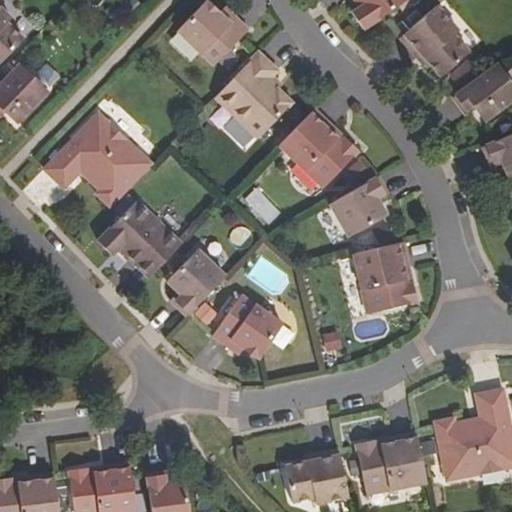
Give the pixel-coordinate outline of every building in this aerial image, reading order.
[(214,66),(249,30),(234,15),(228,21),(221,13),(207,0),(178,30),(214,66)] [(408,0),(356,0),(358,2),(361,0),(364,5),(361,7),(353,12),(364,29),(408,0)] [(0,63),(24,39),(7,23),(12,18),(0,6),(0,63)] [(470,52),(454,35),(459,31),(437,6),(401,38),(419,59),(423,55),(429,61),(442,77),(470,52)] [(234,15),(226,8),(221,13),(228,21),(234,15)] [(258,138),(293,103),(279,89),(280,87),(271,78),(274,76),(278,71),(259,52),(215,97),(258,138)] [(429,61),(423,55),(419,59),(425,65),(429,61)] [(511,101),(511,83),(498,64),(453,97),(463,110),(472,103),(476,108),(485,121),(511,101)] [(18,123),(48,91),(20,65),(0,85),(0,108),(2,107),(6,112),(18,123)] [(283,85),(274,76),(271,78),(280,87),(283,85)] [(467,115),(476,108),(472,103),(463,110),(467,115)] [(324,188),(359,152),(345,138),(342,142),(334,135),(337,131),(314,109),(279,145),(324,188)] [(152,164),(99,113),(44,169),(64,189),(81,171),(84,168),(91,174),(88,178),(100,190),(97,194),(110,207),(152,164)] [(345,138),(337,131),(334,135),(342,142),(345,138)] [(511,175),(511,134),(483,147),(490,161),(501,157),(503,163),(509,177),(511,175)] [(503,163),(501,157),(490,161),(492,167),(503,163)] [(91,174),(84,168),(81,171),(88,178),(91,174)] [(380,202),(376,196),(386,190),(379,176),(330,204),(349,237),(387,215),(380,202)] [(242,200),(266,225),(279,213),(255,188),(242,200)] [(390,196),(386,190),(376,196),(380,202),(390,196)] [(182,245),(136,201),(98,241),(112,255),(119,248),(122,245),(126,249),(123,252),(150,277),(182,245)] [(410,273),(403,242),(354,254),(368,314),(417,302),(413,284),(408,285),(405,274),(410,273)] [(187,316),(225,276),(198,249),(167,281),(179,292),(183,296),(175,305),(187,316)] [(175,305),(183,296),(179,292),(170,300),(175,305)] [(283,324),(242,295),(213,336),(230,348),(235,342),(243,348),(259,359),(283,324)] [(335,331),(319,334),(322,351),(339,348),(335,331)] [(243,348),(235,342),(230,348),(239,354),(243,348)] [(511,467),(511,432),(503,389),(476,395),(481,418),(482,423),(473,425),(472,420),(454,423),(453,418),(435,422),(447,481),(511,467)] [(427,482),(417,433),(386,439),(387,444),(376,446),(375,441),(356,445),(367,494),(427,482)] [(349,497),(339,449),(312,455),(313,460),(305,462),(285,466),(292,502),(315,498),(316,504),(349,497)] [(136,511),(130,463),(99,467),(100,472),(89,474),(88,469),(69,471),(74,511),(136,511)] [(171,483),(169,471),(163,472),(165,484),(171,483)] [(190,511),(186,481),(171,483),(165,484),(163,472),(147,474),(152,511),(190,511)] [(0,511),(59,511),(54,473),(23,478),(24,482),(13,484),(12,479),(0,480),(0,511)]
